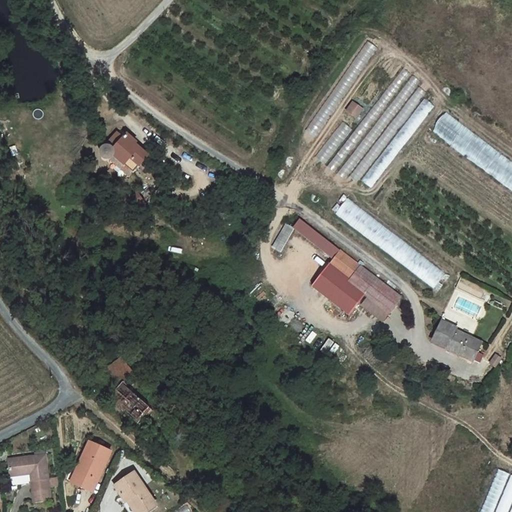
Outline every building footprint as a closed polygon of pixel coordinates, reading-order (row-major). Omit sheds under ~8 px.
[(404,69),(355,131),(343,122),(315,158),(346,182),(350,177),(357,183),(359,180),(371,189),(435,107),(424,99),(428,94),(420,87),(422,83),(404,69)] [(360,112),(352,105),(345,113),(353,120),(360,112)] [(511,159),(448,112),(433,132),(511,190),(511,159)] [(101,157),(105,162),(111,154),(131,171),(146,154),(131,142),(133,139),(124,132),(120,137),(114,131),(111,134),(107,140),(102,145),(100,149),(99,151),(99,154),(101,157)] [(125,178),(131,171),(111,154),(105,162),(110,166),(125,178)] [(348,199),(336,214),(434,291),(446,276),(348,199)] [(331,260),(339,250),(299,219),(292,228),(331,260)] [(348,316),(364,295),(376,279),(339,250),(331,260),(311,287),(348,316)] [(376,279),(364,295),(367,298),(388,314),(400,297),(376,279)] [(455,298),(450,311),(473,320),(473,319),(474,319),(479,307),(457,297),(457,299),(455,298)] [(382,321),(388,314),(367,298),(360,306),(382,321)] [(456,328),(441,322),(431,343),(471,362),(480,344),(454,332),(456,328)] [(494,356),(488,364),(494,368),(500,360),(494,356)] [(135,373),(119,360),(108,368),(105,371),(123,387),(135,373)] [(421,381),(418,389),(430,394),(434,387),(421,381)] [(151,411),(123,387),(110,400),(139,424),(151,411)] [(85,443),(75,467),(80,469),(73,486),(91,493),(107,453),(85,443)] [(35,457),(8,460),(11,485),(32,483),(34,502),(52,500),(46,453),(35,454),(35,457)] [(68,484),(73,486),(80,469),(75,467),(68,484)] [(511,511),(511,475),(497,470),(481,511),(511,511)] [(113,486),(124,503),(127,500),(134,511),(145,511),(154,507),(133,474),(113,486)] [(125,511),(134,511),(127,500),(124,503),(121,504),(125,511)]
